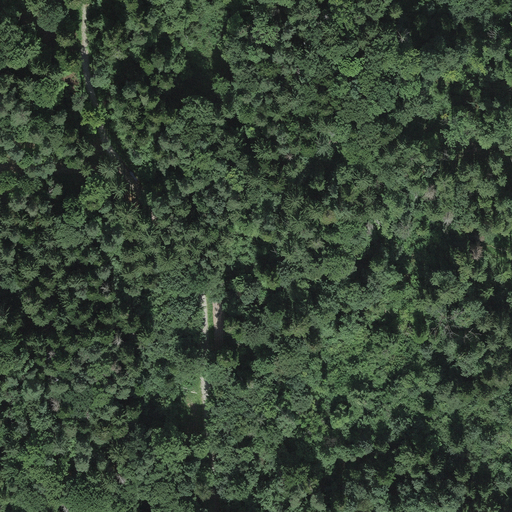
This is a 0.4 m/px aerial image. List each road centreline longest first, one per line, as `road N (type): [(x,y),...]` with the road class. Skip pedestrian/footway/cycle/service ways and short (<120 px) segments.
road 1 (track): [(212,511),(201,294),(191,264),(107,142),(86,58),(88,0)]
road 2 (track): [(402,0),(465,189),(431,253),(449,331)]
